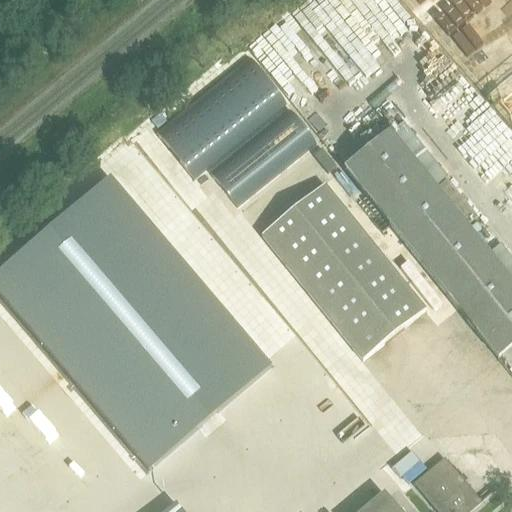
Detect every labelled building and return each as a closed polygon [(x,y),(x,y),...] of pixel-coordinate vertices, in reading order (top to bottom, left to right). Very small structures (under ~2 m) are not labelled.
[(248,59),(155,135),(193,181),(286,105),(248,59)] [(350,65),(330,79),(338,91),(358,78),(350,65)] [(289,110),(208,175),(236,210),(317,145),(289,110)] [(401,126),(344,171),(498,360),(511,348),(511,258),(501,245),(489,255),(435,188),(447,178),(403,124),(401,126)] [(110,180),(0,272),(0,296),(150,473),(271,370),(110,180)] [(324,187),(262,238),(364,363),(425,313),(324,187)] [(189,239),(204,254),(223,236),(208,221),(189,239)] [(0,386),(8,382),(1,369),(12,358),(8,351),(0,342),(0,386)] [(378,396),(365,407),(371,415),(361,424),(393,462),(416,442),(378,396)] [(400,480),(419,464),(411,454),(392,470),(400,480)] [(472,511),(482,504),(456,476),(443,461),(413,486),(435,511),(472,511)] [(124,474),(122,475),(115,463),(101,472),(117,496),(132,486),(124,474)] [(49,480),(55,477),(47,465),(36,472),(52,499),(58,495),(49,480)] [(65,478),(87,511),(119,511),(95,475),(78,486),(71,475),(65,478)] [(397,511),(384,496),(365,511),(397,511)]
